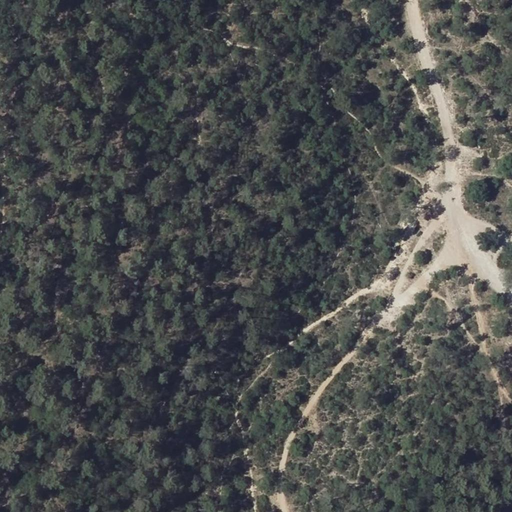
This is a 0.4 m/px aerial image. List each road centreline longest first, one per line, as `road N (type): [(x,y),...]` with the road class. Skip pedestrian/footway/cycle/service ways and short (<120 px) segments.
road 1 (track): [(291,511),(282,458),(289,427),(461,234)]
road 2 (track): [(414,0),(461,234),(511,292)]
